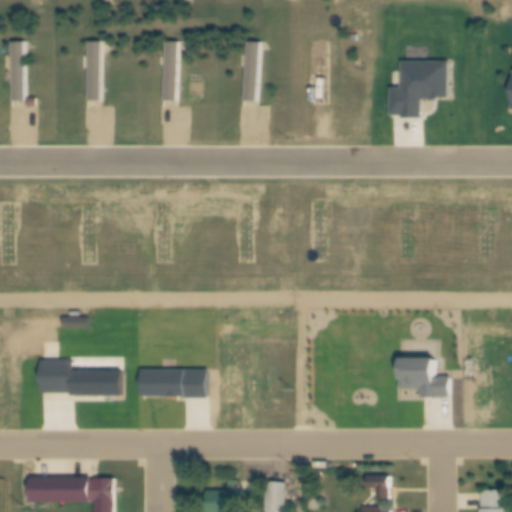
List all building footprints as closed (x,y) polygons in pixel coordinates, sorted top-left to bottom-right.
[(12,102),(25,102),(25,42),(12,42),(12,102)] [(19,45),(30,45),(31,103),(20,104),(19,45)] [(95,45),(107,45),(107,102),(96,103),(95,45)] [(172,45),(183,45),(183,103),(172,103),(172,45)] [(253,45),(265,46),(262,104),(250,103),(253,45)] [(408,91),(408,64),(454,64),(454,98),(442,98),(442,101),(427,101),(427,121),(408,121),(408,118),(398,118),(398,91),(408,91)] [(326,201),(313,201),(313,262),(326,262),(326,201)] [(400,201),(400,261),(413,261),(413,201),(400,201)] [(493,201),(480,201),(480,261),(493,261),(493,201)] [(156,261),(169,261),(169,202),(156,202),(156,261)] [(0,263),(13,263),(13,203),(0,203),(0,263)] [(82,263),(94,263),(94,203),(82,203),(82,263)] [(239,203),(239,263),(252,263),(252,203),(239,203)] [(225,341),(225,401),(238,401),(238,341),(225,341)] [(320,401),(320,341),(307,341),(307,401),(320,401)] [(406,341),(392,341),(392,401),(406,401),(406,341)] [(472,401),(484,401),(484,341),(472,341),(472,401)] [(157,402),(157,342),(145,342),(145,402),(157,402)] [(439,380),(456,380),(456,400),(428,400),(428,391),(405,391),(405,360),(439,360),(439,380)] [(79,364),(79,373),(128,373),(128,399),(79,399),(79,396),(48,396),(49,364),(79,364)] [(149,399),(149,373),(214,373),(214,401),(191,401),(191,399),(149,399)] [(452,403),(460,403),(460,374),(452,374),(452,403)] [(397,504),(384,504),(384,493),(374,493),(374,478),(397,478),(397,504)] [(103,481),(122,482),(121,511),(103,511),(103,502),(97,502),(97,505),(38,505),(38,480),(97,480),(97,484),(103,484),(103,481)] [(233,495),(233,484),(243,484),(243,495),(245,495),(245,511),(212,511),(212,495),(233,495)] [(292,487),(292,511),(271,511),(271,487),(292,487)] [(509,511),(487,511),(487,494),(509,494),(509,511)]
